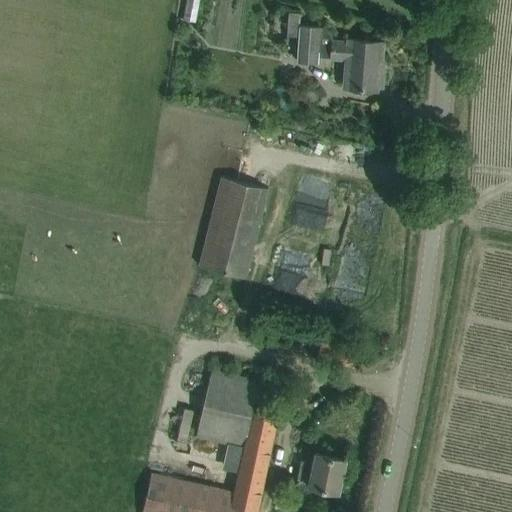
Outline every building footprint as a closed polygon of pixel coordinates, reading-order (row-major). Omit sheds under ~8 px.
[(324,25),(320,25),(300,24),(297,60),(317,61),(318,55),(331,56),(331,57),(346,59),(343,86),(377,89),(378,86),(382,87),(383,73),(379,73),(380,62),(382,63),(383,41),(348,38),(347,40),(332,39),(332,34),(330,31),(327,27),(324,25)] [(306,128),(309,113),(300,111),(303,96),(293,94),(287,124),(306,128)] [(268,187),(221,175),(199,265),(245,276),(268,187)] [(357,366),(362,342),(322,333),(316,357),(357,366)] [(258,380),(211,369),(196,435),(244,446),(234,490),(151,472),(141,511),(256,511),(277,415),(252,410),(258,380)] [(313,462),(301,459),(296,481),(338,491),(346,457),(316,451),(313,462)]
